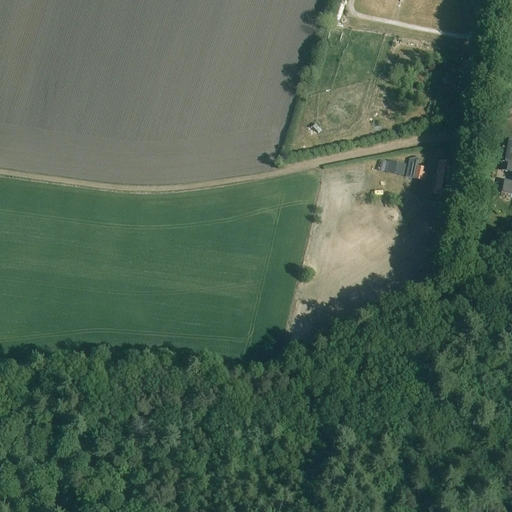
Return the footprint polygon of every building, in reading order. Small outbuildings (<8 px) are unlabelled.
[(511,161),(511,142),(503,141),(500,157),(499,157),(498,163),(503,164),(502,172),(511,173),(511,167),(511,164),(511,165),(511,161)] [(401,175),(403,164),(397,163),(399,155),(389,154),(386,173),(401,175)] [(410,160),(408,166),(406,177),(426,182),(427,176),(420,174),(423,174),(424,169),(417,167),(419,158),(410,160)] [(448,174),(449,163),(439,161),(436,175),(438,175),(436,190),(434,190),(433,194),(449,197),(453,175),(448,174)] [(500,193),(511,194),(511,182),(502,181),(500,193)]
